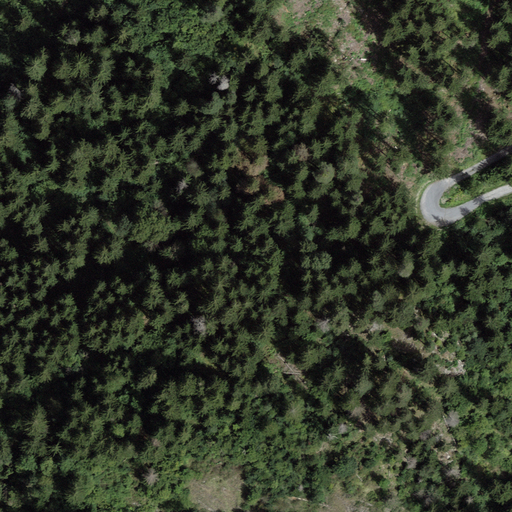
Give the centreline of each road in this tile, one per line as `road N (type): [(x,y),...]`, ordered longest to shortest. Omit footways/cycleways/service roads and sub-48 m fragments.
road 1 (track): [(0,197),(95,204),(150,263),(252,268),(396,236),(440,213)]
road 2 (track): [(511,146),(433,198),(435,212),(446,215),(511,188)]
